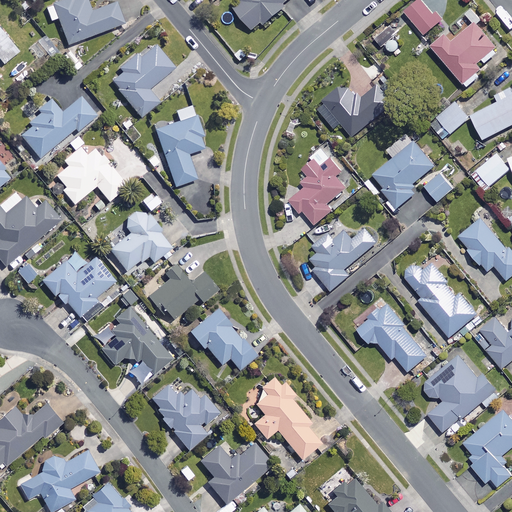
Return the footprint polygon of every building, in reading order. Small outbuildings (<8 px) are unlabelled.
[(91,12),(86,0),(67,0),(47,8),(52,21),(59,19),(69,45),(126,24),(118,2),(91,12)] [(289,0),(245,0),(235,8),(255,33),(287,8),(285,4),(289,0)] [(441,22),(421,0),(407,13),(426,35),(441,22)] [(448,35),(434,47),(468,88),(480,77),(476,73),(481,69),(478,65),(483,60),(486,63),(499,53),(473,22),(452,39),(448,35)] [(19,52),(0,27),(0,58),(5,64),(19,52)] [(176,68),(157,43),(122,70),(124,72),(113,81),(141,117),(160,102),(150,89),(176,68)] [(334,131),(342,124),(353,137),(393,104),(378,86),(360,101),(351,90),(340,88),(315,109),(334,131)] [(511,126),(511,87),(501,93),(505,100),(472,116),(485,140),(511,126)] [(97,116),(82,97),(62,113),(50,98),(27,117),(34,125),(22,136),(40,158),(76,129),(78,132),(97,116)] [(442,140),(471,118),(458,100),(429,121),(442,140)] [(203,135),(197,116),(156,130),(176,187),(198,179),(189,154),(205,149),(201,136),(203,135)] [(387,153),(393,161),(375,176),(386,189),(384,191),(398,208),(415,194),(410,188),(435,166),(409,135),(387,153)] [(87,156),(81,148),(65,161),(70,166),(58,176),(67,188),(64,190),(75,204),(97,186),(110,201),(128,187),(97,149),(87,156)] [(343,172),(323,148),(313,157),(315,159),(303,168),(310,176),(303,182),(307,188),(291,201),(302,214),(305,211),(316,225),(333,211),(328,204),(347,188),(337,177),(343,172)] [(479,163),(470,151),(460,158),(468,170),(479,163)] [(511,169),(498,154),(473,175),(486,191),(511,169)] [(0,186),(10,179),(0,166),(0,186)] [(454,189),(441,174),(426,187),(439,202),(454,189)] [(36,209),(26,198),(7,215),(0,207),(0,260),(6,268),(63,220),(46,201),(36,209)] [(149,218),(143,209),(125,222),(133,234),(111,249),(127,270),(149,255),(154,262),(172,249),(159,232),(161,230),(151,216),(149,218)] [(505,247),(482,219),(459,238),(487,272),(495,265),(508,280),(511,276),(511,250),(507,245),(505,247)] [(378,242),(365,227),(353,237),(347,231),(335,241),(329,234),(315,246),(320,252),(312,259),(318,267),(314,270),(333,291),(351,275),(346,270),(378,242)] [(88,265),(76,252),(43,280),(64,305),(68,302),(81,317),(99,302),(96,298),(118,280),(98,256),(88,265)] [(448,281),(432,262),(422,270),(418,264),(405,274),(423,298),(420,300),(450,337),(478,315),(461,294),(457,297),(446,283),(448,281)] [(38,275),(28,263),(18,271),(27,283),(38,275)] [(192,283),(177,265),(166,274),(170,280),(150,297),(162,312),(166,309),(175,320),(200,298),(204,302),(218,290),(204,273),(192,283)] [(138,299),(131,289),(123,295),(130,305),(138,299)] [(406,324),(387,303),(358,328),(370,343),(379,342),(394,359),(397,356),(410,371),(428,356),(403,327),(406,324)] [(240,370),(259,354),(220,308),(191,332),(205,348),(207,347),(222,365),(230,358),(240,370)] [(139,359),(129,371),(144,383),(153,372),(155,375),(173,360),(131,309),(93,340),(115,366),(125,358),(139,359)] [(511,322),(511,323),(511,325),(511,331),(509,334),(496,317),(481,329),(495,345),(488,351),(503,369),(511,361),(511,322)] [(502,395),(462,350),(422,386),(440,406),(430,415),(447,433),(482,401),(488,407),(502,395)] [(281,386),(274,378),(262,388),(268,394),(256,403),(266,415),(255,424),(267,439),(278,430),(302,459),(322,443),(308,426),(311,423),(292,398),(296,395),(285,382),(281,386)] [(176,396),(168,386),(153,399),(161,408),(158,411),(190,450),(208,435),(202,428),(219,414),(201,393),(197,397),(188,386),(176,396)] [(63,423),(47,404),(28,420),(17,407),(0,421),(0,471),(43,435),(46,438),(63,423)] [(511,448),(511,418),(504,409),(465,443),(479,459),(472,465),(487,482),(492,478),(499,487),(511,475),(511,474),(504,466),(508,462),(503,456),(511,448)] [(272,465),(252,441),(230,460),(219,446),(202,461),(215,477),(209,482),(226,504),(272,465)] [(100,472),(88,451),(67,462),(64,459),(48,453),(40,474),(21,485),(29,500),(41,493),(51,511),(52,511),(76,499),(70,488),(100,472)] [(379,505),(353,475),(333,492),(338,497),(329,505),(334,511),(389,511),(381,503),(379,505)] [(130,508),(109,483),(92,497),(98,504),(88,511),(130,511),(129,509),(130,508)]
